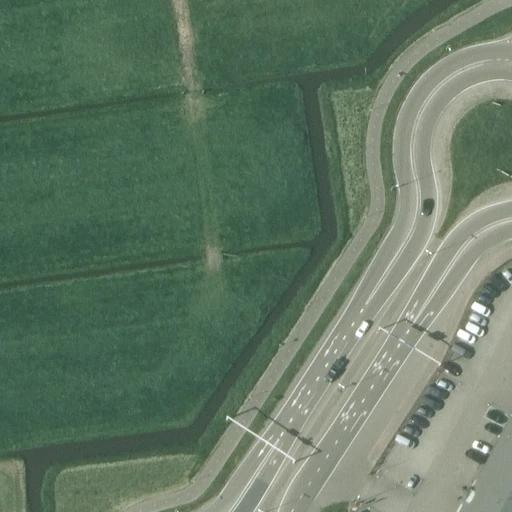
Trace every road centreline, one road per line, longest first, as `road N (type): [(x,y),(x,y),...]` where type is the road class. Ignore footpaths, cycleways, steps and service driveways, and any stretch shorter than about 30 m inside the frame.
road 1 (secondary): [(511,51),(460,59),(431,78),(411,106),(401,139),(408,213),(374,291)]
road 2 (secondary): [(505,71),(459,84),(435,106),(421,136),(424,226),(407,259),(374,291)]
road 3 (secondary): [(292,511),(421,310)]
road 4 (secondary): [(374,291),(266,456)]
road 5 (secondary): [(421,310),(459,236),(511,210)]
road 6 (secondary): [(421,310),(481,245),(511,231)]
